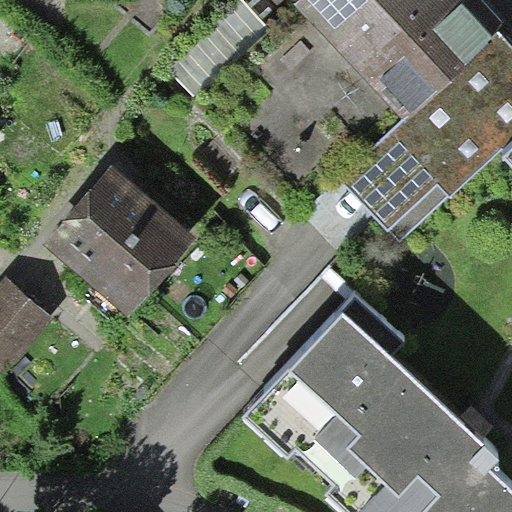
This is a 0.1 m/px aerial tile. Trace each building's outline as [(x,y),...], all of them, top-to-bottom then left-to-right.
[(209,76),(278,25),(259,0),(257,0),(190,50),(209,76)] [(511,143),(511,41),(472,0),(313,0),(305,8),(408,117),(341,180),(404,246),(508,147),(511,143)] [(125,188),(102,170),(43,245),(130,311),(188,236),(125,188)] [(54,316),(4,276),(0,280),(0,359),(11,369),(54,316)] [(392,352),(410,335),(364,287),(347,304),(392,352)] [(511,511),(511,471),(462,425),(343,313),(250,412),(357,511),(511,511)]
